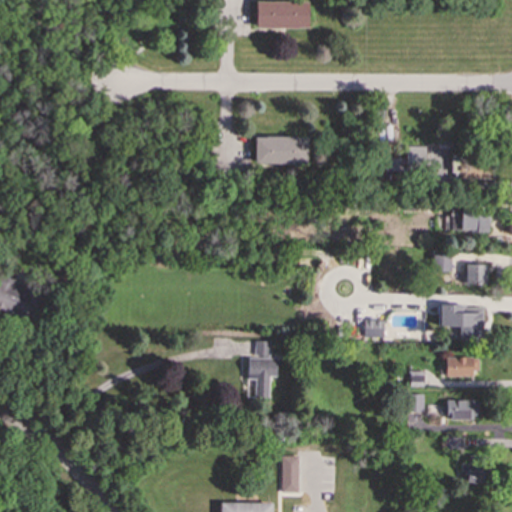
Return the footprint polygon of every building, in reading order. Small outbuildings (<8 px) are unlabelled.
[(254,27),(306,28),(307,2),(255,1),(254,27)] [(307,137),(254,136),(253,163),(306,164),(307,137)] [(405,158),(384,157),(384,170),(404,170),(404,165),(424,166),(424,146),(405,145),(405,158)] [(451,158),(452,179),(488,178),(487,156),(451,158)] [(487,231),(487,208),(449,209),(449,216),(442,216),(442,232),(487,231)] [(450,255),(429,254),(429,271),(449,271),(450,255)] [(484,284),(484,264),(464,263),(463,283),(484,284)] [(0,308),(27,319),(34,300),(29,298),(32,289),(0,276),(0,308)] [(479,305),(438,306),(438,327),(457,326),(458,339),(480,338),(479,305)] [(361,336),(382,337),(382,320),(362,319),(361,336)] [(268,341),(253,340),(253,357),(247,357),(246,378),(254,379),(253,396),(267,397),(268,376),(275,376),(276,358),(268,358),(268,341)] [(477,374),(476,356),(443,357),(444,365),(438,365),(438,375),(477,374)] [(422,393),(405,394),(406,412),(422,412),(422,393)] [(442,419),(475,419),(475,400),(443,400),(442,419)] [(461,449),(461,436),(444,436),(444,448),(461,449)] [(297,456),(280,455),(280,492),(297,492),(297,456)] [(482,483),(483,470),(473,469),(474,463),(459,462),(458,481),(482,483)] [(218,501),(217,511),(270,511),(271,503),(218,501)]
